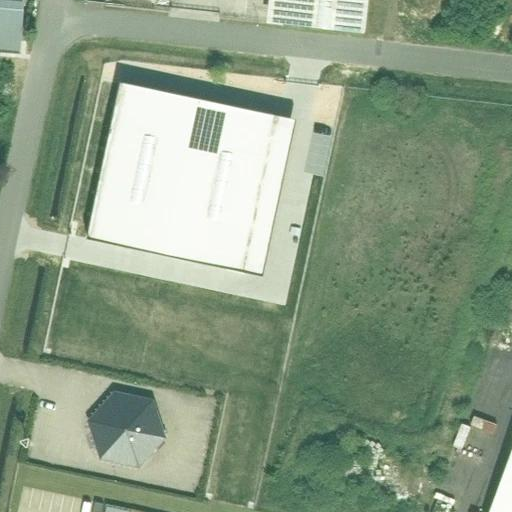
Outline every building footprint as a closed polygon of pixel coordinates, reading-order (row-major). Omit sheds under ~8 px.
[(23,0),(21,0),(0,0),(0,49),(20,50),(23,0)] [(275,0),(273,24),(362,35),(363,31),(366,0),(275,0)] [(295,122),(121,84),(87,239),(261,277),(295,122)] [(459,158),(399,145),(369,282),(429,295),(459,158)] [(511,511),(511,433),(482,511),(511,511)]
